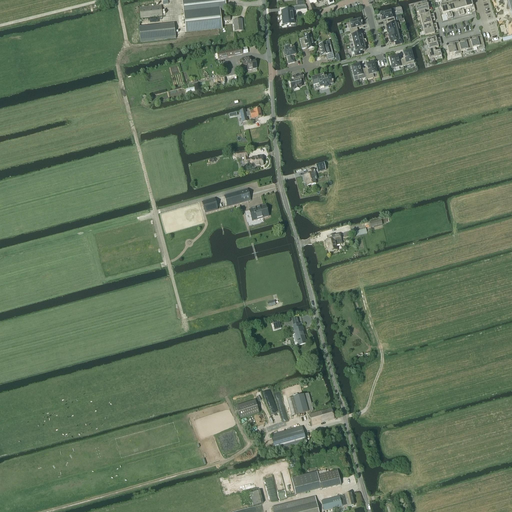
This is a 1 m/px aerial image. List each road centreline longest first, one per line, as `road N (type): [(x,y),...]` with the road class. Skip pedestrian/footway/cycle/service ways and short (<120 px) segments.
road 1 (tertiary): [(369,511),(281,186),(270,73)]
road 2 (track): [(268,299),(184,322),(118,66),(127,45),(118,0)]
road 3 (track): [(40,511),(231,460),(270,428)]
road 4 (track): [(369,276),(360,285),(382,364),(366,407),(344,417)]
